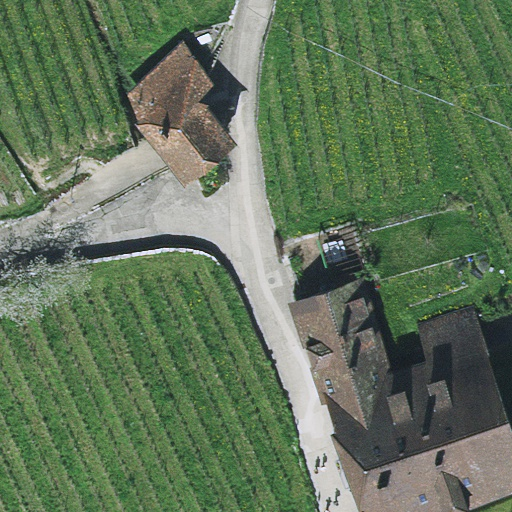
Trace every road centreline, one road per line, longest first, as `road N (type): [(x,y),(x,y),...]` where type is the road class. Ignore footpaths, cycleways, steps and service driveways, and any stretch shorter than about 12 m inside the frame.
road 1 (residential): [(242,231),(336,511)]
road 2 (residential): [(242,231),(46,222),(0,245)]
road 3 (unclassified): [(257,0),(242,55),(242,231)]
